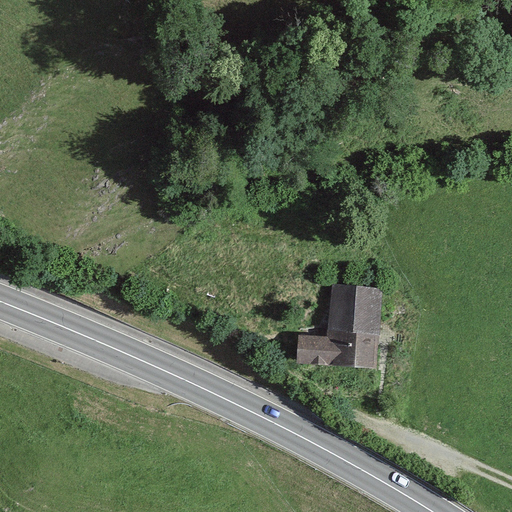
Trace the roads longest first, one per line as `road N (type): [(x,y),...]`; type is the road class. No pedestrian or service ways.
road 1 (trunk): [(0,301),(188,380),(432,511)]
road 2 (track): [(511,482),(360,412)]
